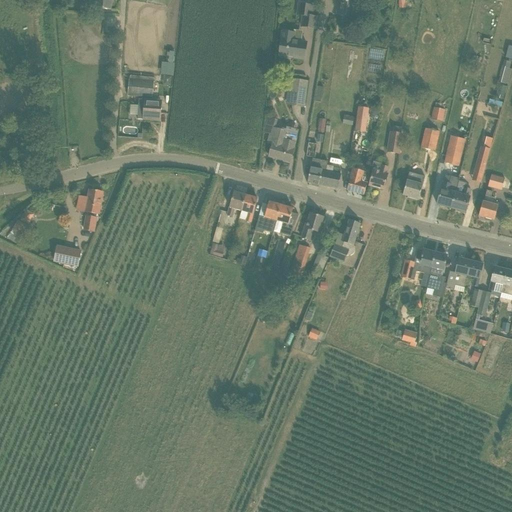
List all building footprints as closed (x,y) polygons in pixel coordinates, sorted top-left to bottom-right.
[(95,0),(95,8),(111,10),(111,0),(95,0)] [(353,17),(354,11),(359,11),(361,9),(362,3),(361,0),(359,0),(340,0),(338,15),(353,17)] [(315,6),(303,5),(300,28),(316,30),(318,17),(314,16),(315,6)] [(282,31),(278,57),(305,61),(308,42),(301,42),(302,37),(294,36),(295,33),(282,31)] [(173,75),(175,52),(169,51),(168,62),(162,62),(161,74),(173,75)] [(509,69),(502,67),(498,82),(505,84),(509,69)] [(164,75),(163,85),(172,85),(172,76),(164,75)] [(154,82),(146,81),(146,78),(131,76),(131,80),(129,80),(127,96),(152,98),(154,82)] [(305,107),(308,81),(294,79),(292,91),(288,91),(286,105),(305,107)] [(323,87),(317,86),(315,102),(321,103),(323,87)] [(144,100),(143,120),(160,121),(161,102),(144,100)] [(355,132),(365,133),(369,109),(358,107),(355,132)] [(443,121),(445,110),(433,107),(431,119),(443,121)] [(378,111),(370,110),(369,118),(377,119),(378,111)] [(343,115),(342,124),(352,126),(354,117),(343,115)] [(267,143),(272,145),(269,157),(290,162),(297,138),(288,136),(287,140),(284,139),(285,131),(275,128),(277,120),(268,117),(264,133),(269,134),(267,143)] [(319,119),(318,132),(324,133),(326,119),(319,119)] [(446,163),(462,165),(467,129),(451,127),(446,163)] [(11,128),(11,129),(11,141),(21,141),(22,128),(11,128)] [(425,128),(421,148),(435,151),(440,132),(431,129),(425,128)] [(391,133),(389,142),(392,143),(391,153),(398,154),(402,134),(391,133)] [(307,156),(315,158),(317,144),(309,143),(307,156)] [(484,172),(490,149),(481,147),(475,169),(484,172)] [(307,183),(319,185),(322,171),(318,171),(320,160),(313,159),(311,169),(310,169),(307,183)] [(341,169),(334,168),(327,166),(328,162),(320,160),(318,171),(322,171),(319,185),(338,189),(341,175),(340,175),(341,169)] [(389,168),(381,166),(382,164),(373,162),(371,170),(373,171),(369,186),(383,190),(388,175),(387,175),(389,168)] [(416,184),(418,176),(420,169),(412,166),(407,181),(403,195),(419,200),(422,185),(416,184)] [(367,183),(366,183),(368,174),(352,169),(347,191),(364,195),(367,183)] [(502,191),(505,179),(491,176),(488,187),(502,191)] [(471,190),(467,189),(467,185),(466,183),(459,181),(457,187),(456,191),(451,209),(466,213),(470,198),(469,197),(471,190)] [(449,189),(450,185),(445,183),(444,183),(442,190),(441,190),(437,205),(451,209),(456,191),(449,189)] [(99,215),(103,193),(89,190),(88,198),(85,198),(82,212),(88,213),(87,216),(86,216),(83,231),(95,233),(97,217),(96,217),(97,214),(99,215)] [(492,192),(487,191),(484,202),(483,202),(479,216),(494,220),(498,206),(493,205),(495,198),(491,197),(492,192)] [(241,211),(246,196),(234,192),(227,216),(232,217),(234,209),(241,211)] [(251,223),(257,199),(246,196),(241,211),(248,213),(246,221),(251,223)] [(277,221),(281,206),(269,202),(265,218),(259,216),(255,231),(263,233),(265,226),(274,229),(276,221),(277,221)] [(299,215),(292,213),(293,209),(281,206),(277,221),(283,223),(280,234),(290,237),(299,215)] [(26,210),(19,220),(28,225),(34,215),(26,210)] [(320,233),(324,217),(310,214),(308,222),(307,222),(303,239),(309,241),(312,231),(320,233)] [(348,221),(349,221),(342,242),(343,242),(342,248),(335,246),(331,258),(345,263),(349,251),(348,250),(350,245),(353,246),(360,225),(361,225),(356,223),(357,222),(351,220),(351,221),(348,221)] [(12,230),(21,235),(22,235),(27,226),(18,221),(12,230)] [(279,267),(286,243),(279,241),(272,265),(279,267)] [(219,245),(212,244),(210,254),(222,258),(223,253),(217,252),(219,245)] [(300,283),(311,249),(299,245),(288,280),(300,283)] [(57,247),(54,261),(78,266),(81,252),(65,248),(64,252),(57,250),(58,247),(57,247)] [(421,273),(430,275),(432,268),(435,253),(423,250),(419,266),(414,264),(410,279),(414,280),(416,271),(421,273)] [(248,251),(245,265),(253,266),(256,253),(248,251)] [(442,278),(447,256),(435,253),(432,268),(430,275),(425,295),(427,290),(434,291),(432,297),(440,299),(445,279),(442,278)] [(328,257),(318,254),(310,273),(320,277),(328,257)] [(265,258),(257,256),(254,268),(262,270),(265,258)] [(465,285),(467,276),(471,262),(459,259),(455,273),(450,272),(447,284),(446,288),(454,290),(455,286),(464,288),(465,285)] [(414,264),(405,262),(401,277),(410,280),(410,279),(414,264)] [(477,287),(483,265),(471,262),(467,276),(474,278),(472,286),(477,287)] [(501,293),(506,270),(494,267),(489,290),(501,293)] [(511,271),(506,270),(501,293),(508,295),(511,295),(511,271)] [(475,290),(471,307),(478,308),(482,291),(475,290)] [(479,316),(485,317),(491,293),(482,291),(478,308),(473,329),(484,332),(490,334),(491,330),(492,330),(493,324),(478,320),(479,316)] [(314,314),(308,311),(305,319),(311,322),(314,314)] [(455,325),(455,323),(457,319),(449,317),(448,321),(451,322),(451,324),(455,325)] [(312,329),(308,337),(317,341),(320,332),(312,329)] [(415,343),(417,335),(404,331),(402,340),(411,342),(415,343)] [(441,347),(427,341),(423,348),(438,354),(441,347)] [(477,363),(481,355),(474,352),(470,360),(477,363)]
